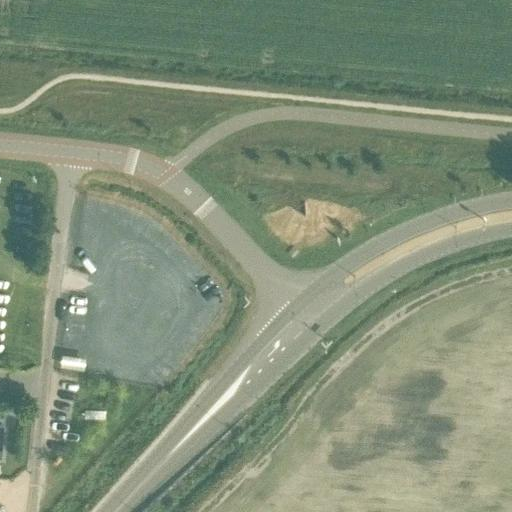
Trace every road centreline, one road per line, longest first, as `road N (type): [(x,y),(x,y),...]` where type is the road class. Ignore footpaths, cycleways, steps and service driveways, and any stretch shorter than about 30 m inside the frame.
road 1 (unclassified): [(31,511),(69,152)]
road 2 (unclassified): [(310,314),(184,188),(132,160),(69,152)]
road 3 (secondary): [(120,511),(310,314)]
road 4 (secondary): [(310,314),(342,282),(394,251),(511,214)]
